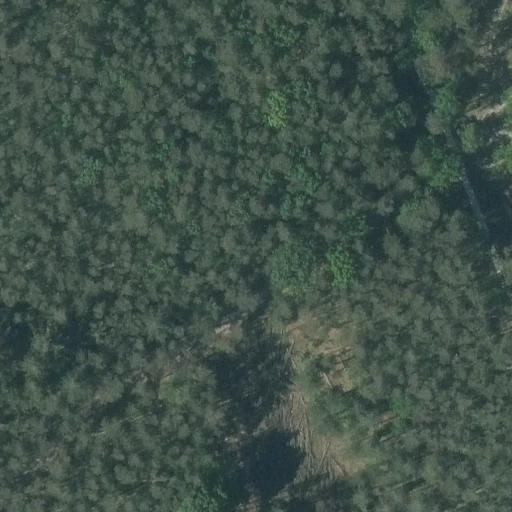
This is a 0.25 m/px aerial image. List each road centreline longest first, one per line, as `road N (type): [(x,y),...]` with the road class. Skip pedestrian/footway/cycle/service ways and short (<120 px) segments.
road 1 (unknown): [(207,338),(458,162)]
road 2 (unknown): [(0,511),(61,441),(133,378),(207,338)]
road 3 (track): [(207,338),(239,511)]
